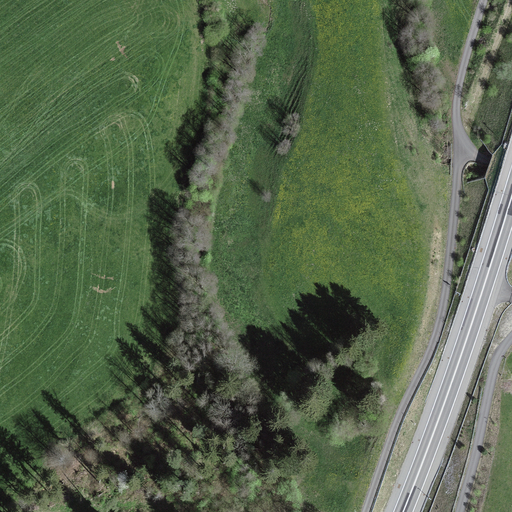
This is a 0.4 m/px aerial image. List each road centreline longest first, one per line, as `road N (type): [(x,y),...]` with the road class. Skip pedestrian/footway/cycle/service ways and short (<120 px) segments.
road 1 (trunk): [(403,511),(511,196)]
road 2 (unclassified): [(485,0),(461,75),(458,143),(511,168)]
road 3 (unclassified): [(511,336),(496,358),(459,511)]
